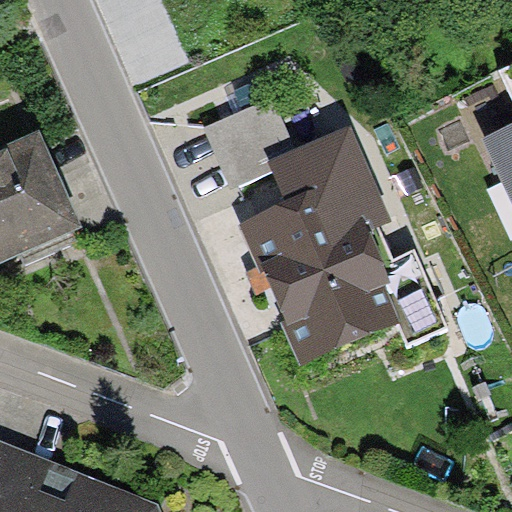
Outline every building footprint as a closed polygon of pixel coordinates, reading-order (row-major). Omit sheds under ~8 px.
[(511,135),(490,146),(511,191),(511,135)] [(83,235),(41,137),(0,154),(0,271),(23,262),(26,268),(80,245),(77,237),(83,235)] [(405,218),(382,166),(240,228),(264,281),(305,374),(394,335),(403,355),(453,334),(438,301),(418,256),(416,251),(387,264),(373,232),(405,218)] [(455,239),(418,256),(438,301),(476,283),(455,239)] [(164,511),(163,508),(9,443),(0,464),(0,511),(164,511)]
